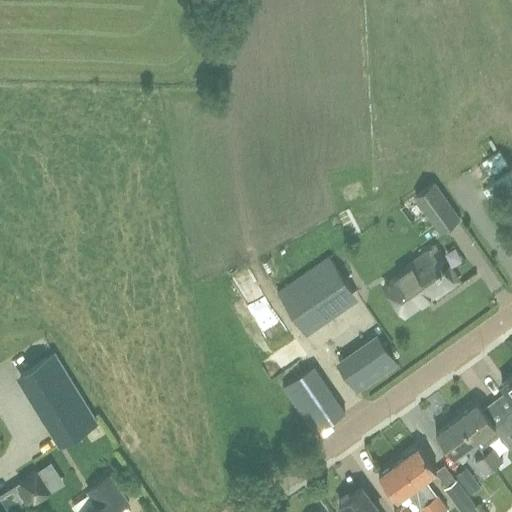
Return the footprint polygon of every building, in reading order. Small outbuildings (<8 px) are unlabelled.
[(434,183),(415,196),(428,214),(429,213),(441,230),(458,218),(446,201),(447,201),(434,183)] [(404,272),(384,286),(404,314),(434,293),(436,296),(459,281),(449,267),(444,270),(439,264),(444,260),(434,246),(417,258),(418,261),(415,263),(413,260),(412,261),(414,265),(404,272)] [(306,334),(358,298),(329,254),(276,290),(306,334)] [(239,283),(247,298),(265,287),(256,273),(239,283)] [(20,374),(62,443),(97,421),(55,353),(20,374)] [(271,364),(280,379),(298,368),(289,353),(271,364)] [(312,431),(344,411),(314,365),(282,386),(293,401),(312,431)] [(511,376),(501,384),(511,398),(511,408),(504,415),(511,424),(511,376)] [(457,417),(474,441),(495,426),(478,402),(457,417)] [(453,457),(474,441),(457,417),(436,432),(453,457)] [(398,460),(416,484),(436,470),(418,445),(398,460)] [(484,454),(494,467),(503,460),(493,447),(484,454)] [(484,454),(475,460),(484,474),(494,467),(484,454)] [(436,511),(428,500),(416,484),(398,460),(379,474),(397,499),(407,491),(422,511),(436,511)] [(470,494),(480,487),(466,467),(456,474),(470,494)] [(35,468),(18,480),(19,482),(33,503),(34,505),(51,494),(51,492),(37,471),(35,468)] [(114,511),(109,505),(123,495),(109,476),(88,490),(99,506),(89,511),(114,511)] [(480,511),(457,480),(447,488),(464,511),(480,511)] [(379,511),(380,511),(361,487),(339,504),(345,511),(379,511)] [(436,511),(441,511),(448,508),(437,493),(428,500),(436,511)]
